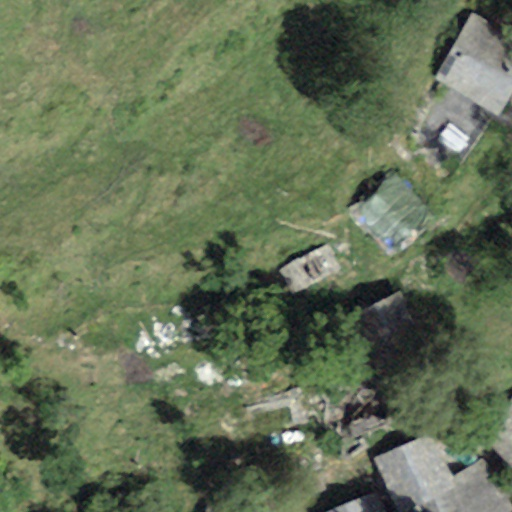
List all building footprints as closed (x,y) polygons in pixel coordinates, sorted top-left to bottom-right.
[(511,34),(470,14),(438,77),(501,109),(511,85),(511,34)] [(380,266),(431,249),(411,191),(360,209),(380,266)] [(511,397),(480,432),(511,460),(511,397)] [(429,432),(375,458),(400,511),(490,511),(505,505),(482,456),(448,472),(429,432)] [(383,511),(375,491),(322,511),(383,511)]
